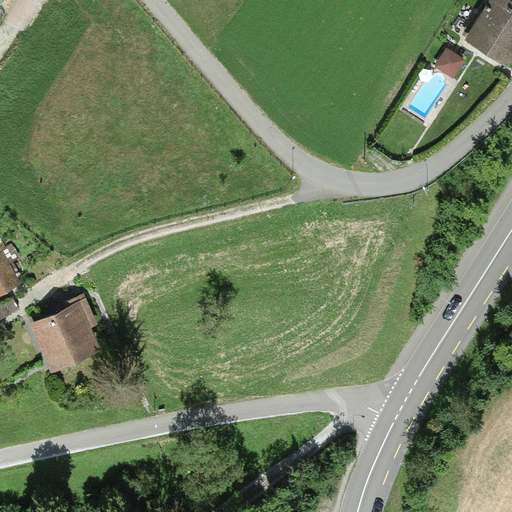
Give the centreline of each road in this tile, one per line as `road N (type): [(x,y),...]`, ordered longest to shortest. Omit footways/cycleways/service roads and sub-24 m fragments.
road 1 (residential): [(511,96),(415,177),(329,177),(288,152),(153,0)]
road 2 (residential): [(0,460),(159,427),(376,397),(398,413)]
road 3 (secondary): [(398,413),(511,229)]
